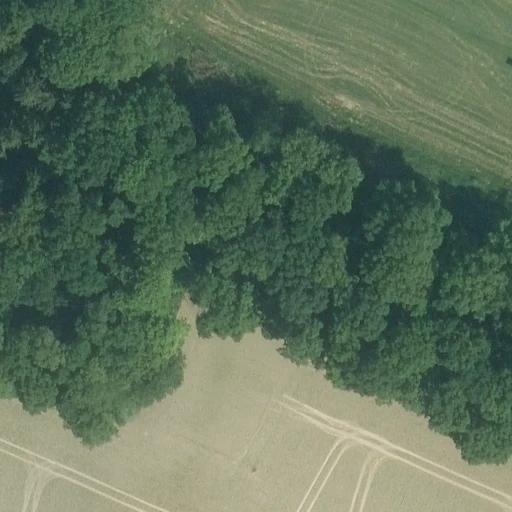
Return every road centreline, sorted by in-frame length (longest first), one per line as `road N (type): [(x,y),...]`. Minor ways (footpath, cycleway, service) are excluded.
road 1 (track): [(511,352),(382,291),(9,142)]
road 2 (track): [(382,291),(299,211),(287,168),(298,134)]
road 3 (track): [(11,0),(163,71)]
road 4 (track): [(0,139),(9,142),(110,48)]
